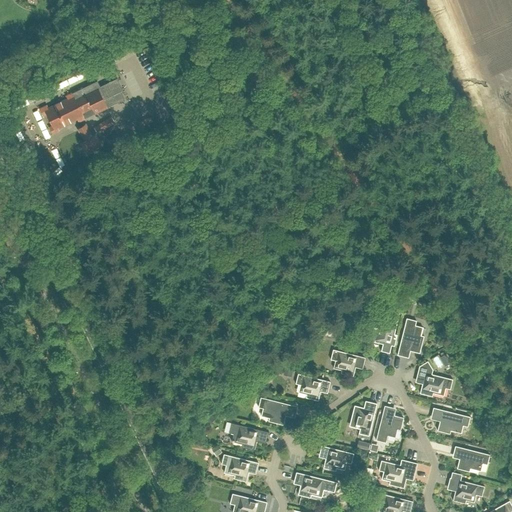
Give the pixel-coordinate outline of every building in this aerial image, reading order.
[(44,115),(47,113),(53,127),(50,128),(53,134),(59,131),(58,128),(78,118),(79,121),(108,107),(107,103),(122,96),(113,79),(89,91),(87,88),(81,91),(83,94),(75,98),(72,92),(66,95),(67,98),(48,107),(47,105),(40,108),(44,115)] [(111,116),(93,127),(97,133),(115,122),(111,116)] [(82,143),(88,153),(102,144),(96,133),(93,135),(86,124),(78,129),(86,140),(82,143)] [(399,318),(389,316),(387,320),(380,319),(377,328),(374,327),(371,341),(383,344),(381,351),(390,353),(399,318)] [(421,335),(423,327),(416,325),(417,320),(407,318),(398,355),(406,357),(408,350),(420,353),(424,336),(421,335)] [(341,343),(350,350),(354,345),(345,337),(341,343)] [(333,349),(331,359),(336,360),(334,368),(342,370),(341,373),(353,376),(356,364),(363,366),(366,357),(333,349)] [(450,389),(453,379),(432,374),(433,369),(428,361),(420,366),(416,379),(423,381),(420,393),(433,396),(433,393),(444,395),(446,388),(450,389)] [(331,381),(298,373),(296,383),(301,384),(299,392),(307,394),(306,397),(318,400),(321,388),(328,390),(331,381)] [(298,406),(261,397),(259,407),(263,408),(261,416),(270,418),(269,421),(284,425),(287,412),(296,415),(298,406)] [(369,436),(377,403),(369,401),(367,408),(355,405),(352,418),(355,418),(353,427),(360,428),(359,433),(369,436)] [(376,440),(386,442),(388,435),(396,437),(398,429),(401,430),(404,417),(392,414),(393,407),(385,405),(376,440)] [(463,425),(468,426),(470,416),(434,407),(431,416),(441,418),(438,430),(450,433),(451,430),(461,433),(463,425)] [(267,441),(269,432),(232,423),(229,433),(234,434),(232,441),(243,444),(242,447),(254,450),(257,438),(267,441)] [(370,443),(358,441),(357,448),(368,450),(370,443)] [(347,462),(351,463),(354,453),(322,445),(320,454),(327,456),(324,468),(336,471),(337,468),(345,470),(347,462)] [(460,456),(457,468),(470,471),(470,468),(481,471),(483,463),(487,464),(490,454),(455,446),(453,454),(460,456)] [(259,462),(224,454),(222,464),(226,465),(224,472),(235,475),(234,478),(247,481),(250,469),(257,471),(259,462)] [(389,484),(404,488),(407,476),(414,477),(418,463),(402,459),(400,465),(382,460),(379,470),(384,471),(382,479),(390,481),(389,484)] [(329,490),(331,480),(296,472),(294,480),(301,482),(298,494),(311,497),(312,494),(322,497),(324,489),(329,490)] [(452,472),(451,478),(450,477),(448,486),(456,488),(453,500),(465,503),(466,500),(474,502),(476,494),(482,496),(485,486),(460,480),(461,474),(452,472)] [(413,501),(378,492),(376,502),(381,504),(379,511),(382,511),(402,511),(404,508),(411,510),(413,501)] [(267,502),(233,493),(230,503),(235,504),(232,511),(257,511),(258,509),(265,511),(267,502)] [(511,504),(509,500),(489,511),(510,511),(511,510),(511,504)]
